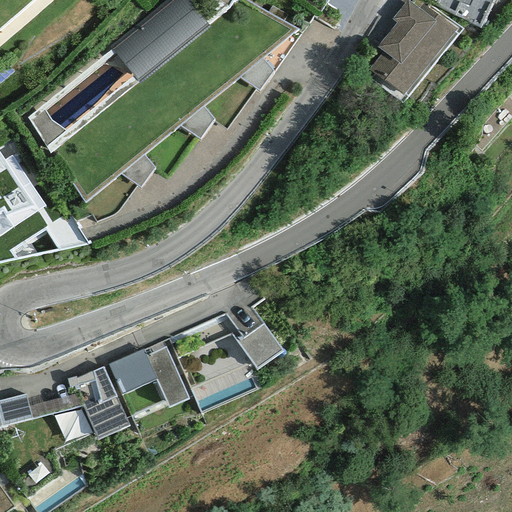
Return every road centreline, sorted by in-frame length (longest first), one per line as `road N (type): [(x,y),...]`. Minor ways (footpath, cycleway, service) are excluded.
road 1 (tertiary): [(0,339),(23,352),(44,347),(306,236),(393,175),(511,43)]
road 2 (tertiary): [(368,0),(321,84),(206,225),(143,264),(19,298),(0,317)]
